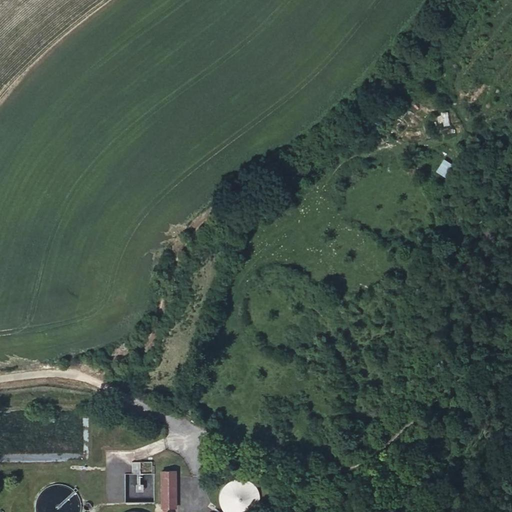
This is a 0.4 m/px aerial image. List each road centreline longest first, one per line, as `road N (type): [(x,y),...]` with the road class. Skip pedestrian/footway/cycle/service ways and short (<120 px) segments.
road 1 (track): [(511,338),(455,373),(404,435),(343,479),(304,479),(186,431)]
road 2 (track): [(0,379),(78,374),(186,431)]
